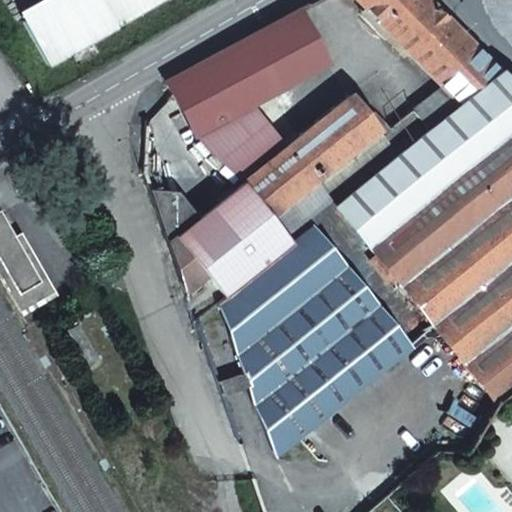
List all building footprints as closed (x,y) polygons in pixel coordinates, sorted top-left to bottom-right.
[(98,49),(176,0),(77,0),(27,31),(55,74),(80,59),(98,49)] [(359,0),(408,49),(439,81),(461,102),(337,204),(400,284),(511,192),(511,85),(428,0),(359,0)] [(297,10),(165,82),(175,101),(194,134),(326,62),(297,10)] [(98,49),(80,59),(88,73),(106,61),(98,49)] [(378,129),(351,94),(287,145),(315,180),(317,179),(378,129)] [(269,217),(315,180),(287,145),(241,181),(243,183),(269,217)] [(337,204),(327,191),(317,179),(315,180),(269,217),(290,243),(311,226),(313,224),(337,204)] [(157,216),(182,286),(217,258),(238,286),(290,243),(269,217),(243,183),(241,181),(197,216),(182,197),(164,188),(148,188),(157,216)] [(511,192),(400,284),(433,324),(457,354),(495,402),(511,388),(511,192)] [(0,267),(16,295),(25,309),(53,292),(41,272),(35,276),(0,217),(0,267)] [(238,286),(218,303),(243,379),(254,410),(276,451),(407,345),(311,226),(290,243),(238,286)] [(99,359),(77,322),(58,334),(80,371),(99,359)]
